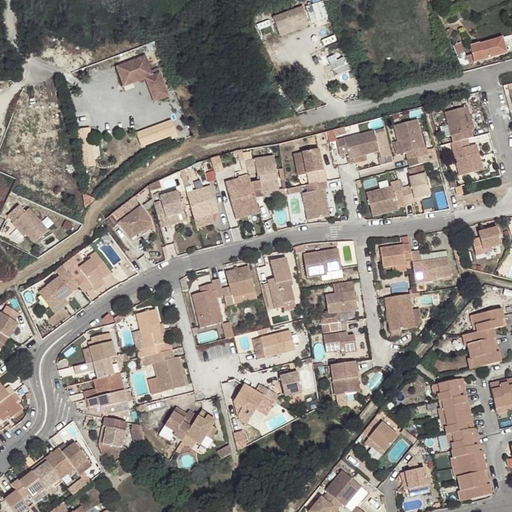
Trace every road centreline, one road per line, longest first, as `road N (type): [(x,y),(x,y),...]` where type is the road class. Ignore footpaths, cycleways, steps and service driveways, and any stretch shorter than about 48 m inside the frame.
road 1 (residential): [(0,464),(41,432),(49,407),(40,369),(47,352),(141,282),(170,272)]
road 2 (residential): [(170,272),(284,238),(358,230)]
road 3 (residential): [(487,74),(349,109),(329,99)]
road 4 (residential): [(358,230),(511,208)]
road 5 (residential): [(387,358),(377,343),(358,230)]
